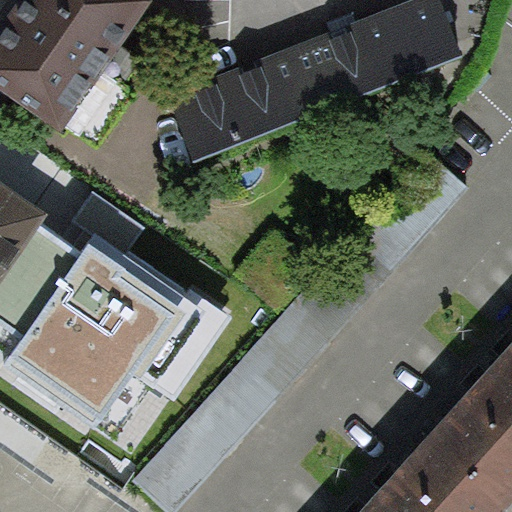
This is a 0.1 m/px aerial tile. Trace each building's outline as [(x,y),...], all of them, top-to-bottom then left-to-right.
[(160,0),(23,0),(0,41),(0,99),(94,154),(178,10),(160,0)] [(381,0),(171,83),(193,137),(456,34),(442,0),(381,0)] [(164,499),(465,171),(425,134),(124,462),(164,499)] [(0,293),(49,220),(0,187),(0,293)] [(270,210),(225,254),(266,294),(310,250),(270,210)] [(188,311),(93,242),(6,363),(100,432),(188,311)] [(511,511),(511,351),(414,458),(485,511),(511,511)] [(485,511),(414,458),(366,511),(485,511)]
